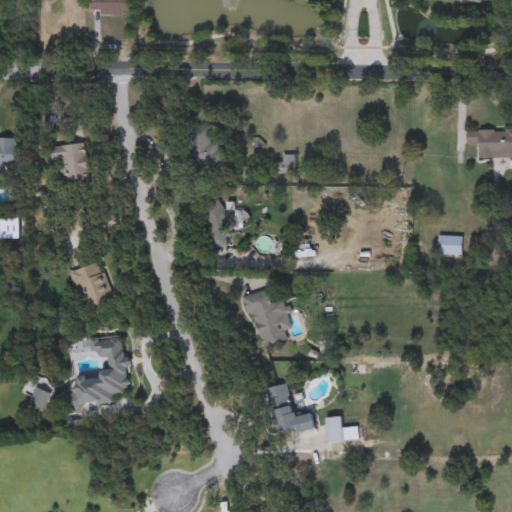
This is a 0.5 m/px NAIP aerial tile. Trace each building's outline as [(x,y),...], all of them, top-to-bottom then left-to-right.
[(130,0),(130,15),(91,14),(91,0),(130,0)] [(3,8),(14,10),(11,22),(1,20),(3,8)] [(191,165),(191,127),(213,127),(213,144),(221,144),(221,165),(191,165)] [(511,130),(511,159),(477,159),(477,143),(466,143),(466,130),(511,130)] [(0,138),(18,139),(16,174),(0,173),(0,138)] [(87,143),(90,181),(60,184),(56,146),(87,143)] [(271,173),(271,163),(282,163),(282,155),(295,155),(295,173),(271,173)] [(222,236),(199,219),(214,199),(237,216),(222,236)] [(438,255),(438,236),(463,236),(463,255),(438,255)] [(72,270),(101,263),(112,302),(83,310),(72,270)] [(285,296),(292,328),(284,330),(287,341),(261,347),(254,315),(247,316),(242,296),(272,289),(274,299),(285,296)] [(73,376),(109,374),(108,358),(96,358),(96,339),(122,338),(123,357),(127,357),(129,394),(113,395),(114,405),(74,407),(73,376)] [(312,412),(316,429),(277,437),(267,387),(288,383),(294,415),(312,412)] [(28,406),(36,387),(51,394),(42,412),(28,406)] [(328,443),(325,418),(346,416),(347,429),(360,428),(361,440),(328,443)]
